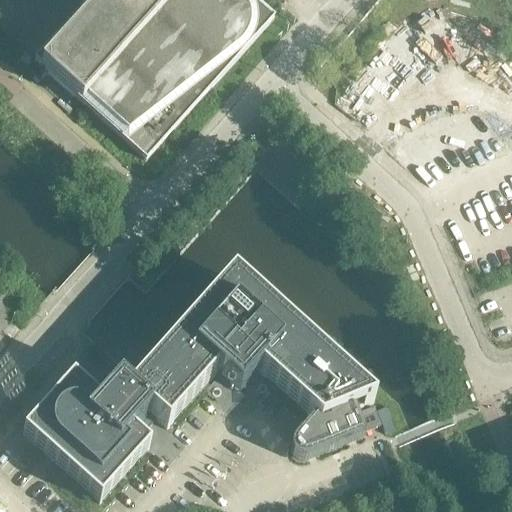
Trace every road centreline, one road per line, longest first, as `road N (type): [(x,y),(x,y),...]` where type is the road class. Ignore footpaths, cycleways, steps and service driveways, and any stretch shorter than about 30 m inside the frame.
road 1 (unclassified): [(267,84),(415,212),(484,382),(511,372)]
road 2 (unclassified): [(0,382),(267,84)]
